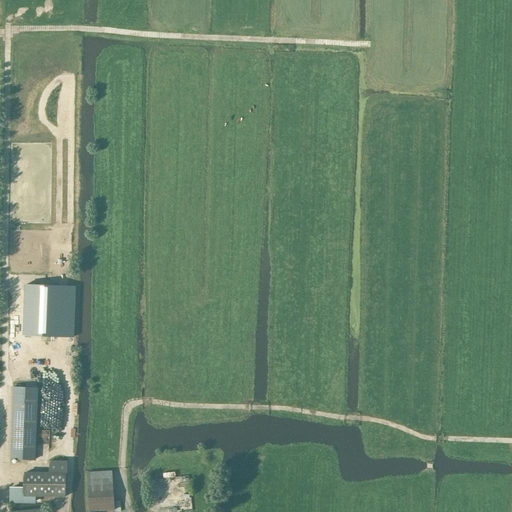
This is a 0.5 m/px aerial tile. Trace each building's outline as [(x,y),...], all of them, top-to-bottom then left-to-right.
[(18,309),(15,355),(63,357),(64,309),(18,309)] [(13,387),(10,459),(34,460),(37,388),(13,387)] [(63,461),(49,461),(49,473),(65,473),(66,461),(63,461)] [(89,511),(120,510),(120,501),(113,501),(112,471),(86,472),(89,511)] [(10,487),(10,503),(20,503),(36,503),(36,502),(36,497),(63,497),(64,497),(65,497),(65,495),(65,473),(49,473),(24,472),(24,487),(10,487)]
